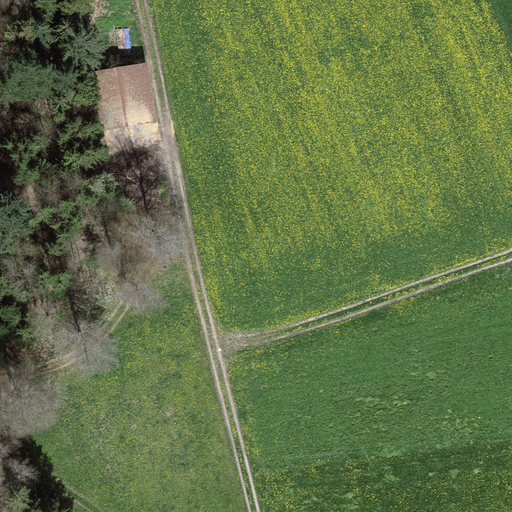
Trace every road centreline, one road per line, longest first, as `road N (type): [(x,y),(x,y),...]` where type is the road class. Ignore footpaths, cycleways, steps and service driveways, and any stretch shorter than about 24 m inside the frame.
road 1 (track): [(149,0),(213,357),(250,511)]
road 2 (track): [(213,357),(511,256)]
